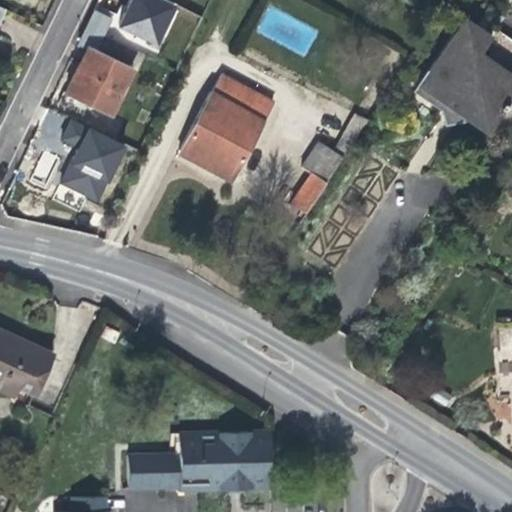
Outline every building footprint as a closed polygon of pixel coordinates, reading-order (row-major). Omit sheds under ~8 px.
[(172,3),(166,0),(129,0),(128,3),(118,24),(154,42),(172,3)] [(78,44),(86,48),(94,52),(110,19),(94,11),(78,44)] [(504,147),(511,134),(511,40),(495,29),(490,36),(462,17),(427,70),(426,70),(412,91),(439,110),(454,120),(463,119),(466,121),(504,147)] [(77,67),(65,92),(90,104),(110,114),(132,70),(127,67),(108,58),(94,52),(86,48),(77,67)] [(108,58),(127,67),(129,62),(110,53),(108,58)] [(220,74),(210,92),(263,120),(273,102),(220,74)] [(90,104),(65,92),(59,103),(84,115),(90,104)] [(233,175),(263,120),(210,92),(209,92),(178,150),(205,164),(206,161),(219,168),(233,175)] [(451,123),(466,121),(463,119),(454,120),(439,110),(443,125),(451,123)] [(333,150),(341,156),(367,120),(353,113),(333,150)] [(77,146),(87,127),(70,119),(60,139),(77,146)] [(122,144),(87,127),(77,146),(71,159),(60,182),(96,199),(122,144)] [(309,173),(324,183),(341,156),(333,150),(318,141),(300,167),(309,173)] [(216,174),(219,168),(206,161),(205,164),(203,167),(207,169),(216,174)] [(324,183),(309,173),(289,204),(304,214),(324,183)] [(500,348),(511,346),(511,327),(498,329),(500,348)] [(20,339),(0,329),(0,388),(13,394),(17,385),(34,393),(52,354),(34,346),(33,348),(26,345),(19,342),(20,339)] [(271,487),(270,430),(177,432),(177,453),(126,454),(127,487),(178,486),(178,489),(227,488),(227,492),(242,491),(242,488),(271,487)] [(107,511),(108,510),(105,510),(104,495),(72,496),(72,511),(54,511),(107,511)]
